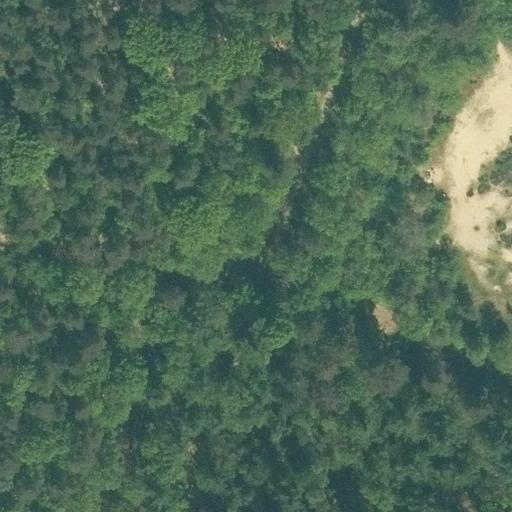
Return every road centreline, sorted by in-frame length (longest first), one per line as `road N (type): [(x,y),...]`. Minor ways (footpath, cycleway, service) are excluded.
road 1 (track): [(511,363),(453,349),(315,280),(261,266),(364,0)]
road 2 (track): [(161,254),(104,511)]
road 3 (track): [(0,235),(261,266)]
